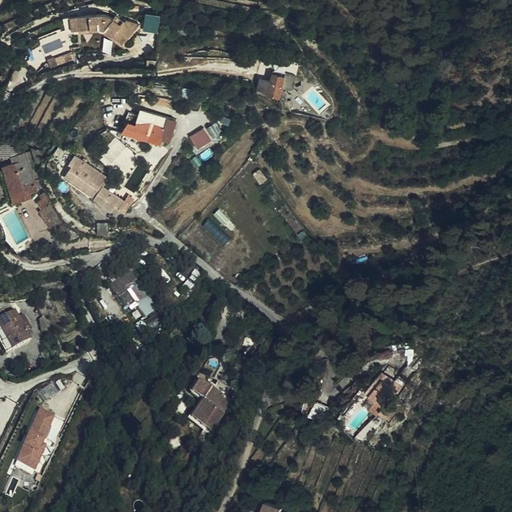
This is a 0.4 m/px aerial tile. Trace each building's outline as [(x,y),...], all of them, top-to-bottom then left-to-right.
[(144,28),(158,31),(162,14),(147,11),(144,28)] [(99,14),(77,17),(79,30),(98,28),(100,30),(103,31),(106,31),(123,45),(136,30),(125,22),(116,16),(113,19),(110,16),(104,14),(99,14)] [(79,30),(77,17),(71,17),(72,31),(79,30)] [(127,19),(125,22),(136,30),(140,24),(127,19)] [(66,62),(72,59),(70,53),(64,55),(66,62)] [(57,66),(54,58),(48,60),(51,68),(57,66)] [(296,76),(285,73),(284,76),(272,74),(270,81),(260,79),(257,93),(267,95),(267,97),(275,98),(275,96),(280,97),(282,87),(293,90),(296,76)] [(162,140),(168,118),(142,110),(136,125),(128,121),(121,133),(160,144),(162,140)] [(176,120),(168,118),(162,140),(169,141),(176,120)] [(190,135),(197,147),(214,138),(207,126),(190,135)] [(32,151),(26,153),(37,190),(43,188),(32,151)] [(69,164),(76,155),(70,151),(64,161),(68,164),(69,164)] [(4,165),(12,195),(27,190),(28,194),(31,193),(37,192),(37,190),(26,153),(26,152),(12,156),(13,163),(4,165)] [(108,178),(82,159),(76,155),(69,164),(72,165),(64,176),(112,210),(116,206),(121,210),(122,209),(127,201),(103,185),(108,178)] [(66,199),(57,183),(51,186),(60,203),(66,199)] [(27,190),(12,195),(14,202),(31,197),(31,193),(28,194),(27,190)] [(37,203),(42,210),(52,203),(47,197),(42,200),(37,203)] [(52,203),(42,210),(39,212),(42,215),(41,216),(53,232),(59,228),(72,239),(76,233),(63,222),(55,211),(52,203)] [(108,234),(108,226),(108,222),(97,222),(98,234),(108,234)] [(136,304),(137,306),(149,298),(130,272),(110,288),(127,311),(136,304)] [(137,306),(146,317),(157,308),(149,298),(137,306)] [(14,311),(0,319),(0,328),(12,350),(30,340),(14,311)] [(138,323),(142,332),(162,323),(158,314),(138,323)] [(12,350),(0,328),(0,343),(6,354),(12,350)] [(393,387),(396,382),(384,373),(368,393),(372,397),(385,381),(393,387)] [(394,398),(402,387),(396,382),(393,387),(385,381),(372,397),(377,401),(385,407),(381,413),(390,420),(402,404),(394,398)] [(212,392),(199,383),(191,394),(203,402),(191,420),(212,433),(231,404),(225,400),(231,392),(218,383),(212,392)] [(378,416),(381,413),(385,407),(377,401),(370,410),(378,416)] [(334,410),(320,402),(312,416),(326,424),(334,410)] [(55,443),(60,429),(51,425),(55,415),(39,408),(16,461),(36,470),(49,440),(55,443)] [(53,425),(62,429),(65,421),(55,418),(53,425)] [(267,501),(267,502),(263,511),(266,511),(281,511),(283,508),(267,501)]
